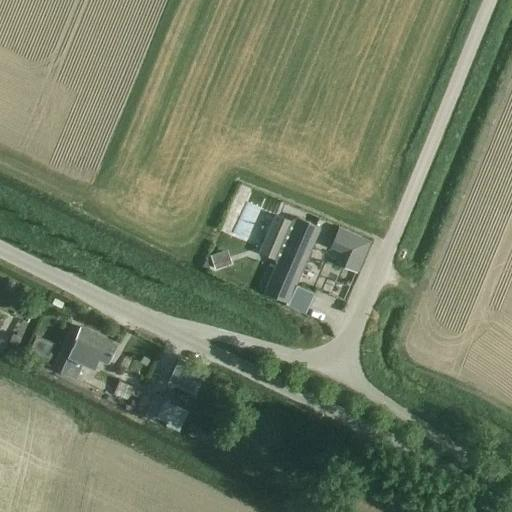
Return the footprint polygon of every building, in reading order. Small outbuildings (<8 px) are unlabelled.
[(275,214),(258,253),(277,261),(271,274),(294,284),(295,284),(320,227),(319,227),(318,227),(296,217),(294,223),(275,214)] [(349,231),(343,243),(366,253),(371,241),(349,231)] [(228,251),(211,257),(215,271),(232,266),(228,251)] [(8,280),(4,289),(13,293),(17,284),(8,280)] [(296,286),(287,306),(305,314),(314,294),(296,286)] [(69,356),(60,373),(74,380),(83,363),(93,368),(98,360),(107,364),(116,345),(82,328),(69,356)] [(13,334),(9,342),(17,346),(21,338),(13,334)] [(36,336),(30,350),(41,355),(47,341),(36,336)] [(193,365),(184,384),(196,390),(205,371),(193,365)] [(119,380),(113,394),(128,400),(131,394),(138,397),(141,390),(119,380)] [(163,400),(155,418),(166,422),(167,423),(175,406),(163,400)] [(213,436),(191,425),(187,434),(208,445),(213,436)]
